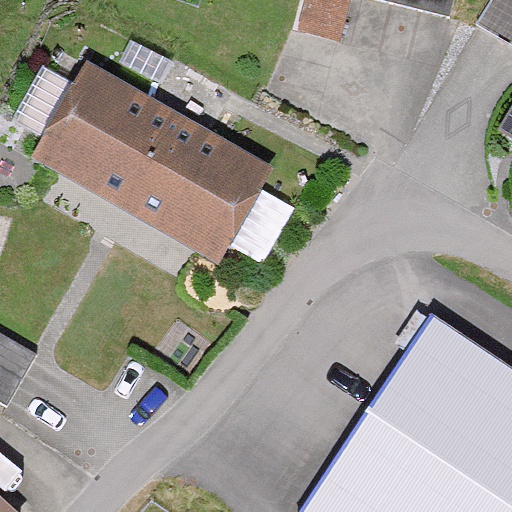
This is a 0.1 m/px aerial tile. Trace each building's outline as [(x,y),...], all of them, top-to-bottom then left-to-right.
[(353,0),(300,0),(290,30),(338,46),(353,0)] [(417,0),(453,11),(456,0),(417,0)] [(32,167),(222,265),(274,166),(84,68),(32,167)] [(0,384),(17,392),(42,339),(0,319),(0,384)] [(304,511),(511,511),(511,373),(431,320),(304,511)]
